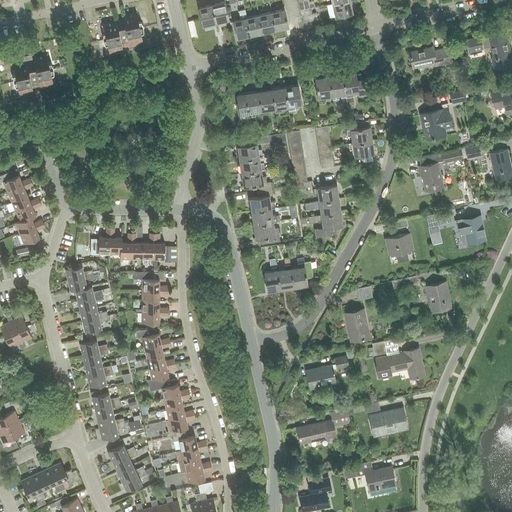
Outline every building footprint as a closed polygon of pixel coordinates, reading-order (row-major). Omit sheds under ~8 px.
[(299,10),(311,7),(315,6),(313,0),(309,1),(297,4),(299,10)] [(349,0),(347,0),(332,3),(335,16),(338,16),(345,14),(352,12),(349,0)] [(211,5),(215,22),(228,19),(224,2),(211,5)] [(202,25),(215,22),(211,5),(198,8),(202,25)] [(312,13),(311,7),(299,10),(300,16),(312,13)] [(271,12),(275,30),(288,27),(284,9),(271,12)] [(271,12),(259,15),(262,32),(275,30),(271,12)] [(300,16),(302,23),(318,19),(316,12),(312,13),(300,16)] [(139,42),(143,42),(136,13),(123,16),(124,20),(103,24),(109,53),(123,50),(123,53),(141,49),(139,42)] [(259,15),(246,18),(250,35),(262,32),(259,15)] [(237,38),(250,35),(246,18),(233,21),(237,38)] [(483,48),(490,47),(492,47),(494,57),(491,57),(494,69),(511,65),(511,56),(507,32),(488,36),(488,38),(481,39),(480,36),(465,39),(468,53),(484,50),(483,48)] [(435,63),(435,66),(451,62),(448,47),(433,50),(432,47),(409,52),(412,68),(435,63)] [(32,88),(53,84),(47,55),(33,58),(33,55),(15,59),(17,65),(13,66),(20,95),(33,92),(32,88)] [(355,71),(341,74),(344,93),(345,98),(352,97),(351,93),(357,92),(358,96),(365,95),(363,78),(356,79),(355,71)] [(328,76),(331,96),(332,100),(339,99),(338,94),(344,93),(341,74),(328,76)] [(324,97),(331,96),(328,76),(315,78),(318,99),(319,102),(325,101),(324,97)] [(284,87),(287,107),(288,111),(294,110),(294,106),(301,105),(298,85),(284,87)] [(481,95),(489,93),(487,85),(479,87),(481,95)] [(284,87),(271,89),(274,109),(274,113),(281,112),(280,108),(287,107),(284,87)] [(506,115),(511,113),(511,87),(491,92),(495,109),(504,107),(506,115)] [(271,89),(257,91),(260,111),(261,115),(268,114),(267,110),(274,109),(271,89)] [(464,89),(450,91),(452,103),(466,100),(464,89)] [(260,111),(257,91),(244,93),(238,94),(239,101),(239,104),(237,104),(239,116),(241,116),(241,118),(254,116),(253,112),(260,111)] [(451,127),(451,126),(447,109),(443,110),(442,109),(420,113),(423,126),(425,125),(427,138),(425,138),(426,139),(431,138),(431,139),(434,138),(434,137),(445,135),(443,126),(450,124),(451,127)] [(352,142),(372,139),(370,127),(360,129),(359,122),(345,124),(347,136),(351,136),(352,142)] [(315,127),(316,134),(329,132),(328,125),(315,127)] [(287,132),(288,138),(300,136),(299,130),(287,132)] [(329,137),(329,132),(316,134),(317,140),(329,137)] [(268,136),(269,142),(271,142),(272,138),(279,137),(280,143),(286,142),(285,133),(268,136)] [(256,144),(260,144),(269,142),(268,136),(246,139),(247,145),(236,147),(238,160),(258,157),(262,156),(261,150),(257,150),(256,144)] [(372,139),(352,142),(348,143),(349,150),(353,150),(354,156),(374,153),(372,139)] [(465,148),(467,158),(481,155),(479,145),(465,148)] [(495,180),(511,176),(511,171),(507,149),(489,153),(495,180)] [(443,188),(437,162),(443,161),(444,163),(463,159),(461,150),(442,154),(442,153),(419,157),(421,165),(418,166),(420,177),(422,176),(425,191),(443,188)] [(240,174),(261,170),(264,170),(263,163),(260,164),(258,157),(238,160),(240,174)] [(256,185),(256,191),(272,188),(271,182),(266,182),(266,177),(262,177),(261,170),(240,174),(242,187),(256,185)] [(18,175),(12,177),(10,172),(0,175),(0,182),(2,181),(7,192),(31,181),(30,178),(21,181),(18,175)] [(7,192),(11,202),(27,195),(25,189),(33,185),(31,181),(7,192)] [(317,195),(318,201),(338,198),(336,185),(316,188),(316,189),(312,190),(313,195),(317,195)] [(248,199),(250,212),(271,209),(275,208),(274,201),(270,202),(269,195),(273,195),(272,188),(256,191),(257,197),(248,199)] [(11,202),(15,212),(39,201),(38,197),(30,201),(27,195),(11,202)] [(338,198),(318,201),(314,202),(305,203),(306,210),(319,208),(321,215),(340,212),(338,198)] [(14,223),(15,223),(36,215),(33,209),(41,205),(39,201),(15,212),(19,221),(14,223)] [(250,212),(252,225),(273,222),(277,221),(276,214),(272,215),(271,209),(250,212)] [(426,215),(429,226),(454,221),(452,209),(426,215)] [(321,215),(316,215),(308,217),(309,224),(322,222),(323,228),(318,229),(319,235),(336,233),(335,226),(342,225),(340,212),(321,215)] [(15,223),(19,233),(43,223),(42,219),(34,223),(31,217),(36,215),(15,223)] [(478,216),(462,219),(457,220),(459,232),(465,231),(468,244),(484,240),(478,216)] [(408,259),(406,252),(413,250),(406,219),(394,222),(396,229),(407,226),(408,233),(384,238),(388,256),(396,254),(398,262),(408,259)] [(274,228),(273,222),(252,225),(255,239),(266,237),(267,243),(280,241),(278,228),(274,228)] [(45,227),(43,223),(19,233),(23,244),(39,237),(37,230),(45,227)] [(110,254),(110,228),(106,228),(106,237),(99,236),(98,254),(110,254)] [(110,254),(120,254),(121,242),(121,237),(114,237),(114,228),(110,228),(110,254)] [(120,254),(120,259),(131,259),(132,233),(127,233),(127,242),(121,242),(120,254)] [(132,233),(131,259),(142,260),(142,242),(136,242),(136,233),(132,233)] [(142,242),(142,260),(153,260),(153,233),(149,233),(149,242),(142,242)] [(171,246),(164,246),(164,242),(157,242),(157,233),(153,233),(153,260),(164,260),(164,262),(170,262),(171,246)] [(32,246),(16,250),(17,257),(33,253),(32,246)] [(280,290),(277,270),(276,266),(275,266),(274,258),(269,259),(271,271),(263,272),(266,292),(280,290)] [(297,267),(290,268),(293,288),(306,286),(305,279),(312,278),(309,261),(296,263),(297,267)] [(280,290),(293,288),(290,268),(289,264),(283,265),(284,269),(277,270),(280,290)] [(67,280),(98,273),(105,272),(104,268),(102,266),(99,266),(99,270),(92,271),(92,270),(83,272),(82,265),(65,269),(67,280)] [(133,279),(142,279),(141,290),(168,290),(168,286),(159,286),(159,279),(151,279),(151,272),(133,272),(133,279)] [(98,273),(67,280),(70,291),(75,290),(87,287),(87,286),(85,281),(99,278),(98,273)] [(391,280),(393,288),(417,282),(416,275),(391,280)] [(424,286),(428,304),(430,313),(452,308),(446,281),(424,286)] [(109,288),(101,290),(93,292),(92,285),(87,286),(87,287),(75,290),(77,300),(102,294),(110,292),(109,288)] [(358,287),(360,299),(372,297),(370,285),(358,287)] [(141,301),(159,301),(159,294),(168,294),(168,290),(141,290),(141,301)] [(79,311),(97,307),(95,301),(104,299),(102,294),(77,300),(79,311)] [(141,311),(168,312),(168,308),(159,307),(159,301),(141,301),(141,311)] [(79,311),(82,321),(107,315),(106,311),(98,313),(97,307),(79,311)] [(350,341),(369,337),(363,308),(344,313),(350,341)] [(168,312),(141,311),(141,323),(159,323),(159,316),(168,316),(168,312)] [(8,315),(15,331),(26,326),(21,316),(12,320),(10,314),(8,315)] [(0,326),(4,336),(15,331),(8,315),(6,316),(8,322),(0,325),(0,326)] [(108,320),(107,315),(82,321),(84,332),(102,328),(100,322),(108,320)] [(15,331),(23,348),(25,347),(22,341),(31,337),(26,326),(15,331)] [(144,348),(170,342),(169,338),(160,340),(158,333),(155,334),(153,328),(150,328),(136,330),(137,337),(139,337),(140,339),(142,339),(144,348)] [(23,348),(15,331),(4,336),(9,347),(18,343),(21,349),(23,348)] [(82,355),(107,349),(106,344),(98,346),(96,340),(79,344),(82,355)] [(372,343),(374,355),(386,352),(383,340),(372,343)] [(171,346),(170,342),(144,348),(146,358),(164,354),(162,348),(171,346)] [(82,355),(84,365),(101,361),(100,355),(108,353),(107,349),(82,355)] [(346,350),(348,359),(355,357),(353,349),(346,350)] [(404,352),(404,354),(375,360),(377,367),(376,367),(378,379),(391,377),(390,373),(410,368),(412,379),(424,376),(418,349),(404,352)] [(133,351),(127,352),(129,360),(135,358),(133,351)] [(165,361),(164,354),(146,358),(149,369),(175,363),(174,359),(165,361)] [(332,370),(349,367),(346,356),(334,359),(335,364),(306,370),(310,389),(335,384),(332,370)] [(84,365),(87,376),(112,370),(111,365),(103,367),(101,361),(84,365)] [(147,380),(148,385),(148,386),(173,380),(166,381),(165,377),(168,376),(167,369),(176,367),(175,363),(149,369),(151,379),(147,380)] [(113,374),(112,370),(87,376),(89,387),(106,383),(105,376),(113,374)] [(179,391),(178,384),(175,385),(173,380),(148,386),(149,389),(151,390),(161,388),(163,399),(189,393),(188,389),(179,391)] [(94,407),(119,401),(118,397),(110,399),(108,392),(91,396),(94,407)] [(190,397),(189,393),(163,399),(166,409),(183,405),(181,399),(190,397)] [(94,407),(96,418),(113,414),(112,408),(120,406),(119,401),(94,407)] [(363,405),(365,412),(380,409),(378,401),(363,405)] [(146,403),(140,404),(142,414),(148,413),(146,403)] [(183,405),(166,409),(168,420),(166,420),(194,414),(193,410),(184,412),(183,405)] [(330,409),(332,419),(333,419),(334,424),(344,422),(343,417),(348,416),(346,409),(339,410),(338,408),(330,409)] [(375,435),(406,428),(402,409),(371,416),(375,435)] [(3,416),(8,427),(25,419),(24,417),(18,418),(14,411),(3,416)] [(96,418),(99,428),(124,423),(123,418),(115,420),(113,414),(96,418)] [(194,414),(166,420),(168,431),(166,432),(167,437),(172,436),(172,435),(181,433),(180,429),(188,427),(186,420),(195,418),(194,414)] [(0,430),(8,427),(3,416),(0,417),(0,430)] [(25,419),(8,427),(13,437),(24,432),(20,424),(26,421),(25,419)] [(140,419),(124,423),(125,426),(129,426),(130,431),(136,430),(142,428),(140,419)] [(299,443),(326,438),(336,436),(333,420),(295,428),(299,443)] [(125,427),(124,423),(99,428),(101,439),(118,435),(117,429),(125,427)] [(13,437),(8,427),(0,430),(0,436),(3,442),(13,437)] [(173,441),(178,440),(180,450),(176,451),(206,445),(205,440),(196,442),(195,436),(187,437),(186,432),(181,433),(172,435),(172,436),(173,441)] [(107,452),(112,462),(135,451),(133,447),(126,450),(123,444),(107,452)] [(207,449),(206,445),(176,451),(178,462),(200,457),(198,451),(207,449)] [(137,455),(135,451),(112,462),(116,472),(132,464),(130,459),(137,455)] [(185,472),(211,465),(210,461),(201,463),(200,457),(178,462),(180,472),(185,471),(185,472)] [(60,462),(50,467),(61,491),(65,489),(62,481),(68,478),(60,462)] [(135,470),(132,464),(116,472),(121,481),(145,470),(143,466),(135,470)] [(212,470),(211,465),(185,472),(188,483),(205,479),(203,472),(212,470)] [(357,475),(355,465),(342,468),(344,478),(357,475)] [(57,493),(61,491),(50,467),(40,471),(48,487),(53,485),(57,493)] [(386,488),(395,486),(390,467),(372,471),(371,468),(363,470),(368,490),(386,486),(386,488)] [(147,474),(145,470),(121,481),(126,492),(142,484),(139,478),(147,474)] [(40,471),(30,476),(41,500),(46,498),(42,490),(48,487),(40,471)] [(37,502),(41,500),(30,476),(20,481),(28,496),(34,494),(37,502)] [(325,491),(331,489),(328,477),(307,482),(310,495),(301,497),(303,511),(308,511),(329,508),(325,491)] [(206,500),(205,492),(213,490),(211,482),(198,485),(200,493),(204,511),(215,511),(213,498),(206,500)] [(192,511),(204,511),(200,493),(195,494),(197,502),(191,503),(192,511)] [(73,511),(82,508),(77,498),(69,502),(67,496),(54,502),(57,507),(61,506),(64,511),(62,511),(73,511)] [(168,497),(171,511),(180,511),(178,501),(173,502),(171,496),(168,497)] [(171,511),(168,497),(165,497),(167,504),(162,505),(163,511),(171,511)] [(147,508),(147,511),(155,511),(153,500),(150,501),(152,507),(147,508)] [(153,500),(155,511),(163,511),(162,505),(157,506),(156,500),(153,500)] [(138,504),(139,511),(147,511),(147,508),(142,509),(141,503),(138,504)]
